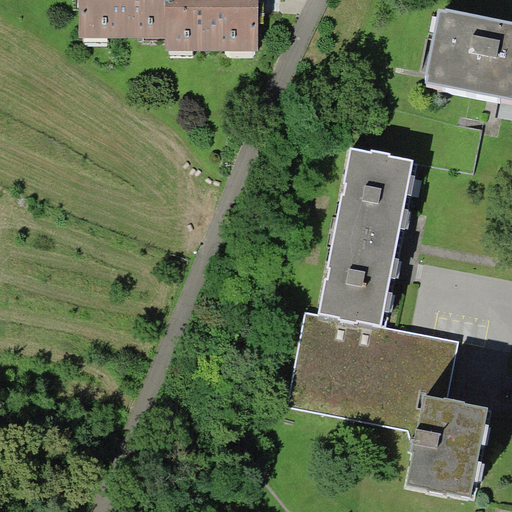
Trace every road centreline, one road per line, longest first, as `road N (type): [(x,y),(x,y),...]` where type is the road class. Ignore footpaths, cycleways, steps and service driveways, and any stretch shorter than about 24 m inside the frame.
road 1 (track): [(101,511),(220,216)]
road 2 (residential): [(220,216),(318,0)]
